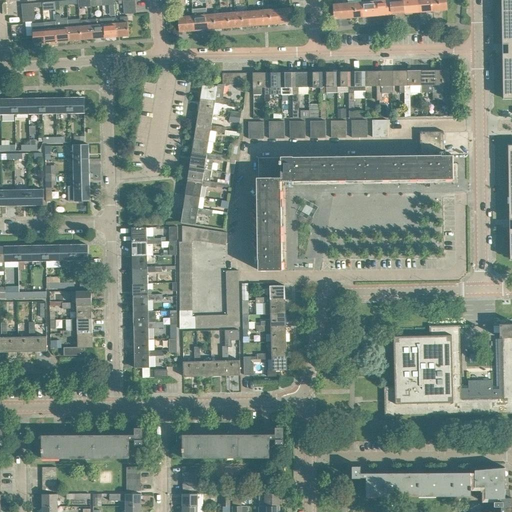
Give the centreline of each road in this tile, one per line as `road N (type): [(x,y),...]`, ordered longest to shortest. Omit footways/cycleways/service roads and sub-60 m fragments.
road 1 (residential): [(301,395),(324,303),(334,292),(480,289)]
road 2 (residential): [(511,458),(307,454)]
road 3 (residential): [(112,406),(109,224)]
road 4 (residential): [(480,289),(479,124)]
road 5 (residential): [(314,52),(478,48)]
road 6 (residential): [(109,224),(106,60)]
road 7 (residential): [(161,56),(314,52)]
road 8 (residential): [(160,404),(301,395)]
